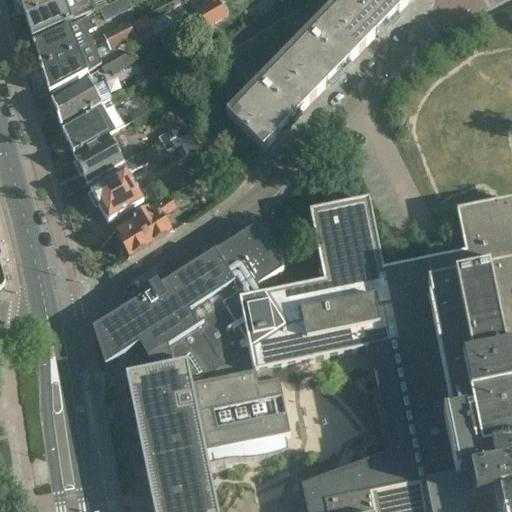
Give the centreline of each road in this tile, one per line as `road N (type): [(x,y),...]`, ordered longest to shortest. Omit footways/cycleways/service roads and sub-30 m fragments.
road 1 (residential): [(454,13),(375,77),(314,149),(220,236),(47,316)]
road 2 (secondary): [(71,511),(47,316)]
road 3 (secondary): [(47,316),(0,152)]
road 4 (unknown): [(351,105),(419,225)]
